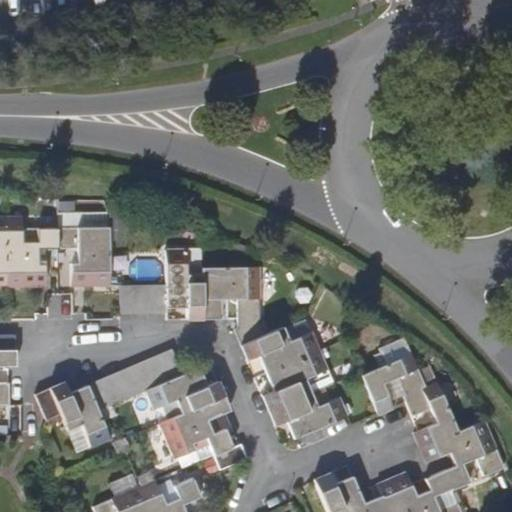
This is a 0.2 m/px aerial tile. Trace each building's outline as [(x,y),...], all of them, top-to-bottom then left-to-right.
[(111,210),(112,239),(127,239),(126,210),(111,210)] [(7,218),(6,286),(44,285),(45,264),(37,264),(37,247),(56,247),(56,228),(38,228),(38,244),(23,244),(22,217),(7,218)] [(56,228),(56,247),(78,247),(78,263),(70,263),(70,285),(109,285),(108,227),(56,228)] [(186,319),(202,319),(202,273),(185,273),(184,249),(164,249),(165,284),(165,308),(187,308),(186,319)] [(202,319),(221,318),(221,298),(237,298),(237,319),(237,329),(235,330),(241,344),(263,334),(258,320),(258,266),(202,267),(202,273),(202,319)] [(120,312),(135,312),(134,284),(119,285),(120,312)] [(135,312),(151,312),(150,284),(134,284),(135,312)] [(151,312),(165,311),(165,308),(165,284),(150,284),(151,312)] [(263,334),(241,344),(248,358),(258,354),(265,372),(317,350),(309,332),(288,341),(281,326),(263,334)] [(15,335),(0,335),(0,351),(15,351),(15,335)] [(171,349),(157,355),(166,380),(181,374),(171,349)] [(317,350),(265,372),(273,391),(264,394),(270,408),(310,392),(304,377),(325,369),(317,350)] [(0,365),(15,366),(15,351),(0,351),(0,404),(10,404),(10,383),(0,383),(0,365)] [(376,412),(391,406),(381,383),(396,376),(404,395),(423,387),(410,354),(360,375),(376,412)] [(157,355),(141,362),(152,387),(166,380),(157,355)] [(141,362),(128,367),(139,393),(144,390),(152,387),(141,362)] [(128,367),(114,373),(125,399),(139,393),(128,367)] [(222,395),(217,381),(205,387),(196,367),(181,374),(166,380),(152,387),(144,390),(151,409),(174,399),(181,413),(222,395)] [(114,373),(100,379),(111,405),(125,399),(114,373)] [(100,379),(86,385),(97,412),(111,405),(100,379)] [(404,401),(409,414),(429,406),(436,422),(417,431),(412,433),(418,447),(456,431),(435,382),(423,387),(404,395),(404,401)] [(61,383),(47,389),(57,413),(65,430),(79,424),(89,447),(109,438),(97,412),(86,385),(66,393),(61,383)] [(33,394),(44,419),(57,413),(47,389),(33,394)] [(316,406),(310,392),(270,408),(276,422),(286,419),(293,438),(346,416),(338,397),(316,406)] [(229,410),(222,395),(181,413),(158,423),(173,458),(193,450),(190,443),(204,437),(212,456),(232,448),(224,429),(217,432),(210,417),(224,412),(229,410)] [(447,451),(454,466),(461,464),(476,457),(483,475),(502,467),(482,421),(456,431),(418,447),(424,462),(447,451)] [(244,458),(238,445),(232,448),(212,456),(218,470),(244,458)] [(454,466),(443,471),(451,489),(468,482),(461,464),(454,466)] [(443,471),(423,478),(428,490),(415,496),(409,484),(404,472),(391,478),(404,511),(459,511),(451,489),(443,471)] [(357,492),(351,477),(332,484),(328,473),(314,479),(328,511),(366,511),(362,504),(357,492)] [(148,511),(183,511),(180,504),(198,496),(190,478),(173,487),(178,498),(164,504),(154,481),(138,488),(148,511)] [(404,511),(391,478),(377,485),(381,496),(362,504),(366,511),(404,511)] [(93,511),(148,511),(138,488),(92,508),(93,511)]
